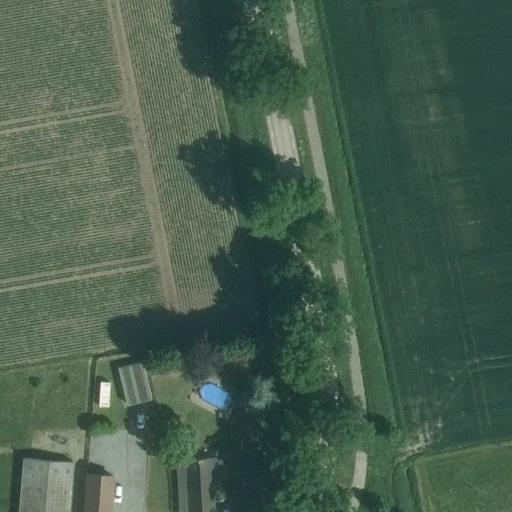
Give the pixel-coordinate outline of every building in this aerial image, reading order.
[(142,361),(119,367),(128,405),(152,399),(142,361)] [(16,400),(13,437),(28,438),(31,401),(16,400)] [(175,459),(178,511),(211,511),(208,457),(175,459)] [(19,511),(66,511),(71,464),(23,460),(19,511)] [(84,511),(109,511),(112,477),(87,475),(84,511)]
